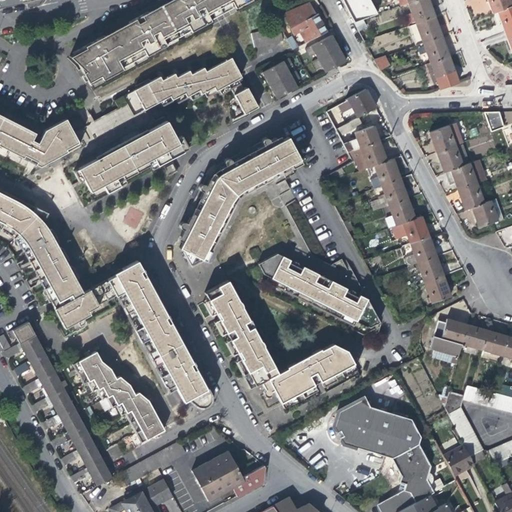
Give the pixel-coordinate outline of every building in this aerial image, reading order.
[(174,0),(140,18),(74,54),(75,56),(73,58),(83,69),(87,76),(84,77),(86,81),(90,79),(93,84),(105,78),(106,79),(213,22),(212,20),(216,18),(218,17),(236,8),(237,10),(255,0),(174,0)] [(370,0),(343,0),(355,23),(364,20),(378,14),(370,0)] [(406,26),(414,24),(432,17),(434,17),(431,8),(429,9),(428,6),(425,0),(418,0),(407,4),(410,14),(405,16),(405,18),(403,19),(406,26)] [(511,0),(485,0),(486,3),(490,14),(496,12),(511,6),(511,0)] [(308,42),(325,33),(319,23),(309,3),(284,16),(294,34),(301,30),(308,42)] [(501,25),(504,33),(511,29),(511,6),(496,12),(501,25)] [(414,47),(422,44),(440,38),(442,37),(438,28),(436,28),(435,25),(432,17),(414,24),(414,25),(407,28),(414,47)] [(355,23),(360,32),(368,28),(364,20),(355,23)] [(252,47),(281,41),(279,28),(249,34),(252,47)] [(285,39),(291,51),(296,48),(290,36),(285,39)] [(304,50),(309,58),(313,56),(314,58),(316,60),(311,63),(315,71),(320,68),(323,74),(331,70),(345,63),(331,37),(304,50)] [(442,44),(440,38),(422,44),(429,63),(449,56),(446,48),(444,48),(442,44)] [(453,67),(449,56),(429,63),(438,86),(456,80),(453,72),(455,72),(453,67)] [(134,92),(145,111),(160,102),(163,107),(173,102),(172,101),(175,99),(177,103),(187,98),(186,97),(189,95),(192,101),(202,96),(201,95),(204,94),(207,98),(217,93),(216,92),(219,90),(222,95),(230,90),(243,113),(256,106),(245,87),(242,89),(236,78),(240,76),(234,67),(229,57),(205,70),(203,67),(190,74),(188,70),(175,77),(173,74),(161,81),(160,78),(134,92)] [(388,65),(385,57),(372,61),(378,72),(388,65)] [(262,73),(275,99),(286,93),(297,88),(294,82),(299,80),(295,71),(290,74),(287,70),(293,67),(288,59),(262,73)] [(354,118),(374,108),(373,106),(374,105),(371,100),(369,100),(368,98),(364,90),(345,101),(351,113),(354,118)] [(347,115),(351,113),(345,101),(341,103),(347,115)] [(335,106),(324,112),(326,116),(337,110),(335,106)] [(0,149),(23,161),(25,158),(38,165),(37,168),(41,170),(68,154),(67,152),(79,145),(67,122),(46,133),(43,138),(37,134),(36,136),(4,120),(6,115),(0,111),(0,149)] [(491,132),(504,127),(500,112),(485,113),(491,132)] [(78,171),(90,193),(102,186),(106,193),(119,186),(115,179),(152,158),(156,165),(170,158),(186,149),(179,136),(176,138),(167,121),(150,131),(147,125),(137,130),(140,134),(102,155),(100,150),(91,155),(94,162),(78,171)] [(346,123),(334,130),(337,138),(350,130),(346,123)] [(431,145),(435,154),(453,147),(460,144),(452,124),(428,133),(431,141),(432,144),(431,145)] [(355,139),(341,145),(346,154),(351,152),(359,149),(376,142),(378,142),(374,132),(372,126),(353,133),(355,139)] [(185,243),(181,250),(183,251),(204,261),(209,263),(237,206),(241,199),(300,167),(284,140),(283,137),(273,143),(270,139),(268,139),(265,140),(264,143),(266,147),(235,163),(232,160),(228,160),(226,162),(226,165),(228,167),(215,174),(208,187),(205,186),(202,187),(201,190),(202,192),(204,193),(189,225),(187,224),(185,224),(183,225),(182,228),(183,230),(186,231),(181,242),(185,243)] [(290,137),(284,140),(300,167),(305,164),(290,137)] [(378,149),(376,142),(359,149),(351,152),(354,161),(359,172),(373,167),(385,162),(382,152),(380,153),(378,149)] [(443,173),(444,173),(448,172),(468,164),(461,146),(454,148),(453,147),(435,154),(438,162),(439,162),(440,166),(443,173)] [(351,152),(346,154),(350,162),(354,161),(351,152)] [(373,167),(377,178),(380,187),(397,180),(399,180),(396,170),(394,171),(392,168),(389,160),(385,162),(373,167)] [(455,184),(457,190),(475,184),(482,181),(474,162),(468,164),(448,172),(444,173),(447,181),(449,186),(455,184)] [(164,167),(168,175),(172,173),(176,171),(172,163),(164,167)] [(372,190),(380,187),(377,178),(369,182),(372,190)] [(380,200),(378,201),(382,209),(388,207),(405,200),(407,199),(403,190),(401,191),(400,187),(397,180),(380,187),(384,195),(381,197),(380,200)] [(482,204),(475,184),(457,190),(455,191),(459,200),(460,199),(461,202),(464,210),(470,208),(482,204)] [(55,310),(85,295),(56,240),(50,231),(44,222),(39,216),(32,210),(25,205),(16,200),(0,192),(0,228),(2,230),(16,239),(23,248),(28,257),(32,264),(38,276),(42,284),(55,310)] [(16,198),(16,200),(25,205),(32,210),(39,216),(44,222),(49,214),(16,198)] [(495,199),(489,201),(496,221),(502,219),(495,199)] [(391,217),(395,227),(402,224),(414,220),(411,210),(409,211),(407,206),(405,200),(388,207),(391,217)] [(371,213),(382,209),(378,201),(368,204),(371,213)] [(479,227),(496,221),(489,201),(482,204),(470,208),(473,217),(475,216),(477,221),(479,227)] [(131,207),(124,222),(135,227),(143,213),(131,207)] [(386,230),(395,227),(391,217),(382,220),(386,230)] [(420,218),(414,220),(402,224),(409,244),(427,238),(429,237),(425,228),(424,228),(422,223),(420,218)] [(349,221),(344,223),(348,231),(354,229),(349,221)] [(342,260),(331,266),(311,255),(301,235),(274,248),(278,254),(258,265),(263,275),(272,280),(279,283),(277,288),(354,327),(353,330),(367,338),(379,332),(380,328),(381,323),(369,300),(352,270),(345,258),(342,260)] [(429,245),(427,238),(409,244),(413,254),(404,258),(408,267),(416,264),(434,257),(436,256),(433,248),(431,248),(429,245)] [(191,267),(204,261),(183,251),(191,267)] [(20,270),(32,264),(28,257),(17,263),(20,270)] [(436,264),(434,257),(416,264),(424,284),(441,277),(443,276),(439,267),(438,268),(436,264)] [(118,278),(110,282),(117,295),(126,311),(145,346),(166,385),(171,393),(178,389),(186,404),(192,401),(196,405),(202,409),(209,408),(213,401),(210,391),(140,261),(116,274),(118,278)] [(31,289),(42,284),(38,276),(27,281),(31,289)] [(443,282),(441,277),(424,284),(431,304),(450,296),(447,287),(445,287),(443,282)] [(98,305),(117,295),(110,282),(91,292),(98,305)] [(212,319),(218,316),(223,313),(226,317),(220,320),(214,323),(222,338),(228,335),(231,341),(226,344),(234,358),(239,355),(244,352),(247,357),(242,360),(236,363),(244,377),(273,362),(266,348),(266,345),(265,344),(263,343),(245,308),(245,307),(244,305),(243,304),(241,303),(230,282),(207,295),(210,301),(204,304),(212,319)] [(91,292),(85,295),(55,310),(66,330),(78,324),(85,321),(92,317),(90,312),(99,307),(98,305),(91,292)] [(457,355),(461,344),(466,327),(455,323),(455,321),(446,319),(445,322),(438,320),(430,348),(457,355)] [(80,461),(84,468),(90,480),(93,486),(109,478),(104,468),(107,466),(103,459),(100,461),(94,449),(97,447),(93,440),(90,442),(84,431),(87,429),(83,422),(80,424),(74,413),(78,412),(74,404),(71,406),(65,396),(68,394),(64,387),(61,388),(55,378),(59,376),(55,369),(52,370),(46,360),(49,358),(45,351),(42,353),(36,342),(40,340),(36,333),(32,335),(30,329),(33,328),(29,320),(7,332),(11,339),(14,337),(15,339),(24,356),(33,373),(42,390),(52,410),(61,425),(70,442),(80,461)] [(466,325),(466,327),(461,344),(470,347),(471,346),(481,349),(486,331),(474,328),(466,325)] [(490,351),(502,355),(507,337),(498,335),(486,331),(481,349),(481,350),(490,352),(490,351)] [(511,357),(511,338),(507,337),(502,355),(502,356),(511,359),(511,357)] [(13,344),(8,347),(1,350),(5,357),(17,351),(13,344)] [(319,391),(316,385),(312,378),(318,375),(322,382),(325,388),(338,381),(336,377),(342,374),(344,379),(360,370),(350,352),(335,345),(324,352),(323,350),(289,368),(289,370),(280,375),(267,382),(268,385),(272,383),(276,391),(272,392),(272,395),(272,397),(269,398),(267,397),(265,393),(266,397),(269,398),(272,397),(273,395),(273,393),(276,391),(286,408),(298,402),(296,398),(303,394),(306,398),(319,391)] [(82,354),(84,359),(87,358),(91,355),(89,350),(82,354)] [(117,379),(114,373),(112,369),(107,366),(102,362),(97,352),(91,355),(87,358),(84,359),(73,365),(83,384),(87,382),(93,392),(97,389),(103,399),(107,396),(113,407),(116,405),(122,415),(126,413),(142,444),(155,437),(158,436),(160,434),(166,431),(158,417),(153,408),(150,402),(145,397),(140,393),(136,395),(133,390),(131,386),(125,381),(121,377),(117,379)] [(27,369),(23,362),(11,368),(15,375),(27,369)] [(261,385),(267,382),(280,375),(273,362),(244,377),(251,390),(261,385)] [(316,385),(322,382),(318,375),(312,378),(316,385)] [(36,387),(33,380),(21,386),(24,393),(36,387)] [(272,392),(276,391),(272,383),(268,385),(267,382),(261,385),(265,393),(267,397),(269,398),(272,397),(272,395),(272,392)] [(511,398),(491,393),(465,386),(462,399),(511,412),(511,398)] [(442,407),(446,415),(458,408),(461,398),(445,394),(442,407)] [(46,405),(42,398),(30,404),(34,411),(46,405)] [(340,443),(389,458),(417,446),(420,438),(409,420),(367,406),(362,398),(336,412),(335,415),(337,418),(333,420),(332,426),(336,435),(340,443)] [(115,408),(109,411),(112,417),(118,414),(115,408)] [(481,452),(458,408),(446,415),(463,446),(469,458),(481,452)] [(55,423),(52,416),(39,422),(43,429),(55,423)] [(64,440),(61,434),(49,440),(53,446),(64,440)] [(494,465),(495,464),(511,456),(511,439),(488,451),(494,465)] [(119,473),(126,485),(186,454),(179,441),(119,473)] [(429,468),(417,446),(390,458),(404,484),(403,487),(402,491),(376,505),(378,511),(396,511),(434,492),(426,479),(429,468)] [(473,465),(469,458),(463,446),(442,457),(453,477),(460,473),(473,465)] [(74,459),(71,451),(59,458),(63,465),(74,459)] [(208,501),(234,488),(239,498),(264,484),(266,469),(264,466),(253,472),(243,477),(237,465),(229,451),(192,470),(208,501)] [(84,476),(80,470),(69,476),(72,483),(84,476)] [(162,511),(159,506),(174,497),(164,478),(142,490),(120,502),(109,509),(110,511),(162,511)] [(440,479),(429,485),(434,493),(435,492),(444,487),(440,479)] [(499,488),(504,497),(511,493),(508,489),(506,484),(499,488)] [(126,496),(127,498),(142,490),(141,488),(126,496)] [(511,511),(511,495),(511,493),(504,497),(493,502),(498,511),(511,511)] [(428,495),(412,504),(397,511),(430,511),(436,509),(428,495)] [(287,498),(271,507),(275,511),(316,511),(307,504),(294,511),(291,506),(287,498)]
